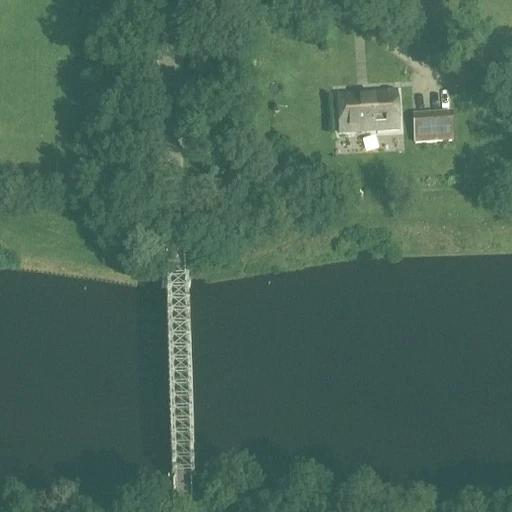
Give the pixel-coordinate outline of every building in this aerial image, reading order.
[(246,16),(252,20),(256,15),(249,11),(246,16)] [(336,97),(338,135),(398,131),(396,93),(336,97)] [(413,116),(415,144),(453,141),(451,114),(413,116)] [(346,147),(365,146),(365,137),(345,138),(346,147)] [(251,192),(272,191),(270,163),(249,164),(251,192)]
